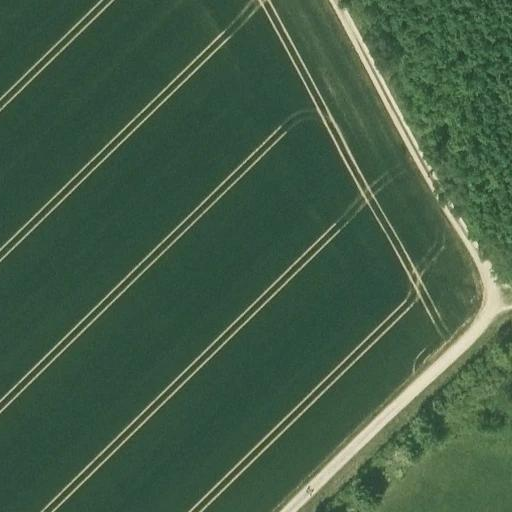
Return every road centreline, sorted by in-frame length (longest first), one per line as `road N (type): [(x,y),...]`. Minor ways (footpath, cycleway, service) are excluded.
road 1 (track): [(332,0),(474,256),(491,306)]
road 2 (track): [(296,511),(467,345),(491,306)]
